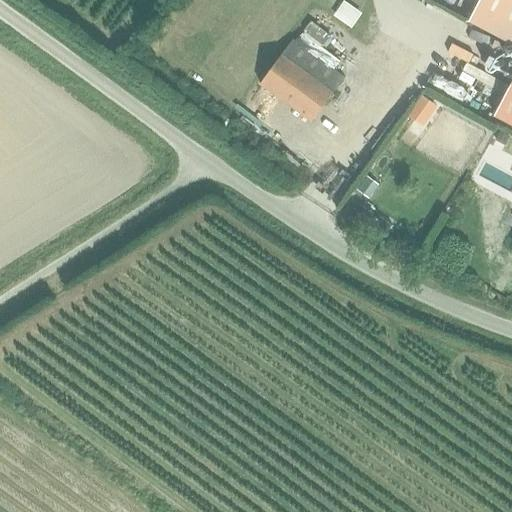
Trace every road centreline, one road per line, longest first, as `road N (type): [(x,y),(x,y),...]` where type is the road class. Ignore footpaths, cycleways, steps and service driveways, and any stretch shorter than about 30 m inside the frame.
road 1 (unclassified): [(511,326),(442,306),(362,267),(203,162)]
road 2 (unclassified): [(203,162),(0,10)]
road 3 (unclassified): [(203,162),(0,300)]
